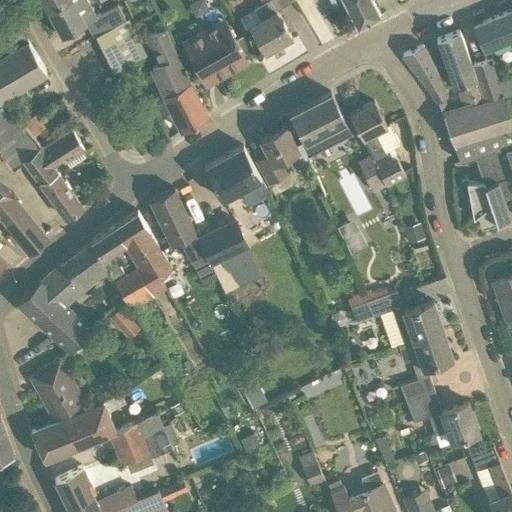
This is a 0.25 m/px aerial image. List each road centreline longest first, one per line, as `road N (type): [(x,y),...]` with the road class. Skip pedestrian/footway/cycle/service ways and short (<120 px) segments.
road 1 (unclassified): [(134,191),(376,40)]
road 2 (residential): [(450,255),(413,95),(376,40)]
road 3 (residential): [(134,191),(15,0)]
road 4 (residential): [(511,433),(450,255)]
road 5 (unclassified): [(0,298),(134,191)]
road 6 (unclassified): [(59,511),(0,370)]
